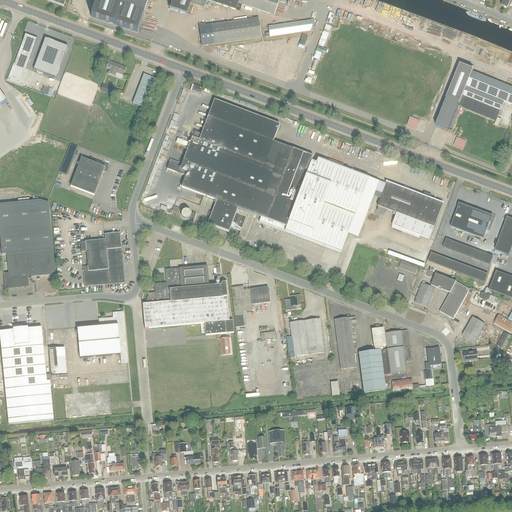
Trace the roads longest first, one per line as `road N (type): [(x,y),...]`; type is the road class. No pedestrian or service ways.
road 1 (unclassified): [(459,447),(450,353),(434,333),(132,224)]
road 2 (tertiary): [(511,193),(183,69)]
road 3 (residential): [(141,478),(459,447)]
road 4 (tertiary): [(183,69),(1,0)]
road 5 (unclassified): [(132,224),(183,69)]
road 6 (unknown): [(272,309),(276,383),(258,387),(252,379),(252,324)]
road 7 (residential): [(0,490),(141,478)]
road 8 (unclassified): [(0,305),(133,296)]
road 9 (unclassified): [(147,417),(133,296)]
